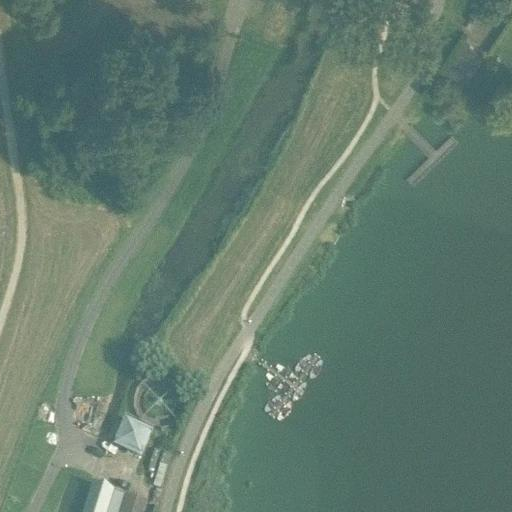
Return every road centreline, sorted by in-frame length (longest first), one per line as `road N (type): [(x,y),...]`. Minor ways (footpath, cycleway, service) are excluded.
road 1 (track): [(92,467),(67,446),(61,413),(74,357),(100,292),(193,139),(232,27)]
road 2 (unknown): [(0,321),(21,233),(0,46)]
